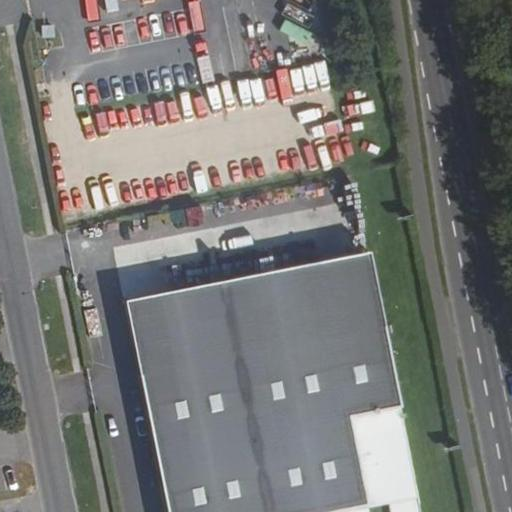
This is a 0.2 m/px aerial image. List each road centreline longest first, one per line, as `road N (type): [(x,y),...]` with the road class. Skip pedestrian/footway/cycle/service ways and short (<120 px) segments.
road 1 (tertiary): [(426,0),(511,430)]
road 2 (unclassified): [(61,511),(0,221)]
